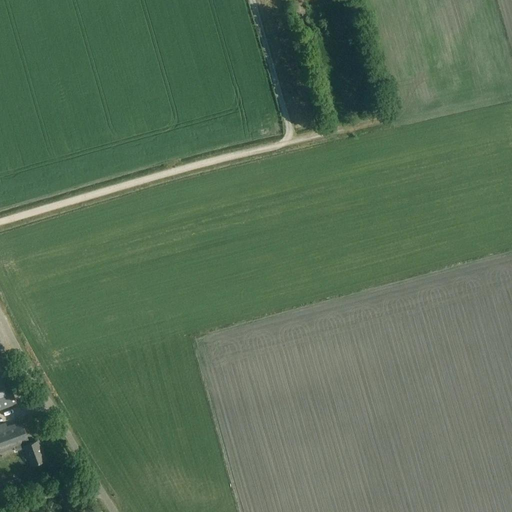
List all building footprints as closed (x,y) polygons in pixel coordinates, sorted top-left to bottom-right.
[(331,0),(334,11),(341,10),(339,0),(331,0)] [(0,409),(17,403),(8,380),(2,382),(0,376),(0,409)] [(31,465),(45,460),(38,440),(29,444),(27,439),(21,421),(7,426),(5,422),(0,424),(0,452),(23,444),(31,465)] [(60,483),(42,491),(45,499),(63,492),(60,483)] [(22,499),(4,506),(6,511),(16,511),(25,508),(22,499)]
